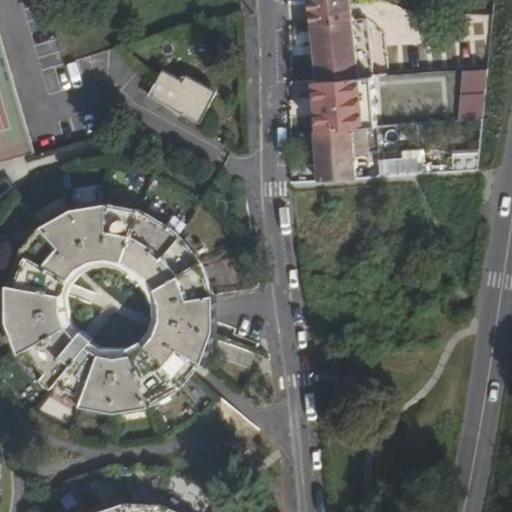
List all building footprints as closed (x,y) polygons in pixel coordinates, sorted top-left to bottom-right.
[(317,0),(319,28),(353,25),(361,25),(359,0),(317,0)] [(0,164),(41,153),(0,4),(0,164)] [(353,25),(319,28),(321,67),(356,65),(353,25)] [(364,78),(361,25),(353,25),(356,65),(321,67),(322,81),(364,78)] [(462,117),(489,117),(490,69),(463,69),(462,117)] [(224,95),(169,70),(159,92),(192,106),(190,112),(211,122),(224,95)] [(157,97),(190,112),(192,106),(159,92),(157,97)] [(359,131),(321,134),(324,183),(362,179),(359,131)] [(62,382),(72,389),(85,397),(92,401),(105,404),(120,406),(134,407),(145,405),(163,401),(171,397),(187,388),(207,364),(210,359),(221,332),(222,295),(212,262),(209,258),(181,228),(176,224),(152,210),(118,205),(114,204),(83,210),(55,226),(35,250),(30,257),(19,286),(21,319),(32,349),(43,362),(62,382)]
